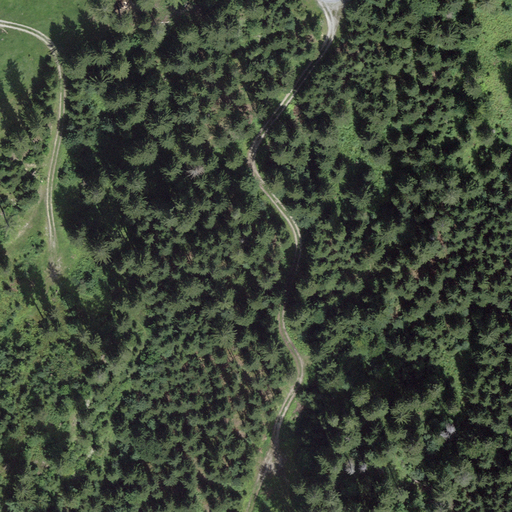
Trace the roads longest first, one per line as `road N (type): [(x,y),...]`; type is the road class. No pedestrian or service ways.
road 1 (track): [(249,511),(300,367),(280,315),(299,238),(250,154),(329,40),(337,0)]
road 2 (track): [(0,20),(37,29),(61,62),(64,126),(45,187),(52,253)]
